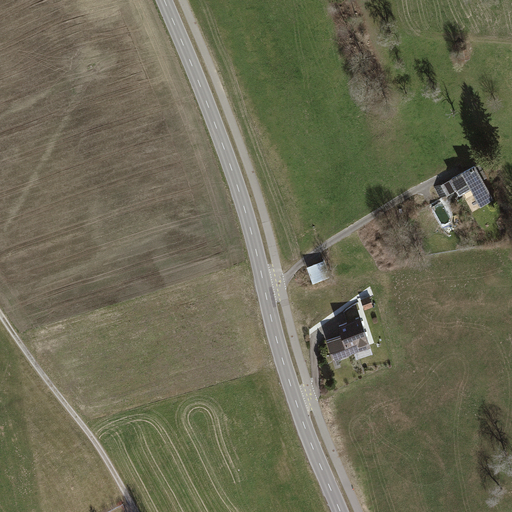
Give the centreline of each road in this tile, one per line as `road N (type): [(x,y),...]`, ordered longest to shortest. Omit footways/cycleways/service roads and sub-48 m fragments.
road 1 (tertiary): [(342,511),(283,360),(239,187),(165,0)]
road 2 (track): [(0,313),(108,457),(134,511)]
